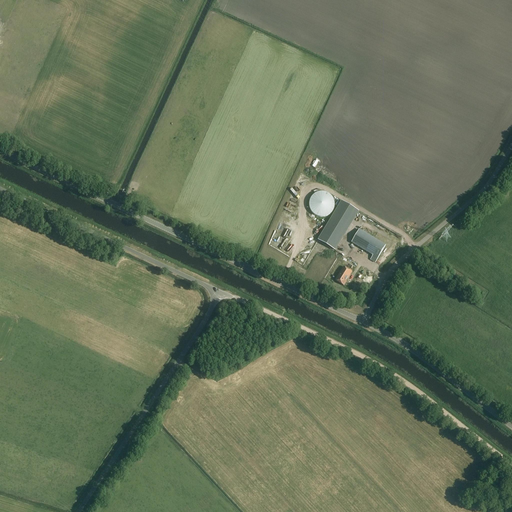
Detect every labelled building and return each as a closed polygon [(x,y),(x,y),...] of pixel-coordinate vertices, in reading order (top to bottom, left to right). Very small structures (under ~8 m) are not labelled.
[(0,31),(0,45),(10,46),(10,31),(0,31)] [(0,123),(9,128),(13,121),(0,114),(0,123)] [(329,252),(335,255),(337,253),(342,243),(341,243),(343,241),(344,238),(347,235),(342,230),(340,229),(341,227),(342,226),(345,220),(343,217),(338,213),(334,216),(330,226),(326,229),(320,242),(320,243),(319,244),(324,248),(327,250),(329,252)] [(404,244),(399,239),(366,219),(363,221),(367,223),(365,227),(364,228),(373,233),(374,231),(376,229),(379,232),(380,233),(382,235),(380,238),(383,240),(389,247),(392,251),(394,249),(397,251),(403,246),(404,244)] [(376,263),(384,249),(386,246),(360,230),(352,243),(374,256),(371,260),(376,263)] [(344,286),(353,272),(344,267),(335,281),(344,286)]
